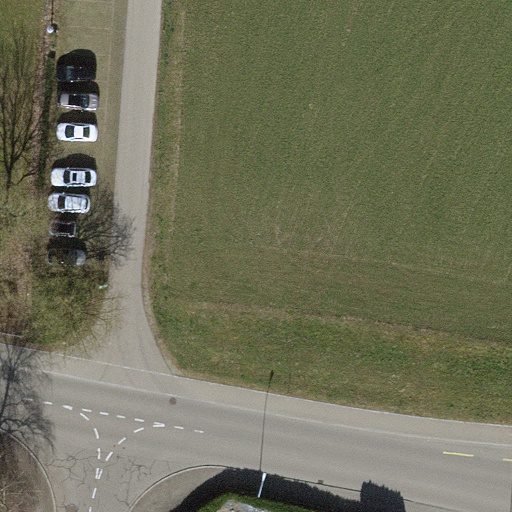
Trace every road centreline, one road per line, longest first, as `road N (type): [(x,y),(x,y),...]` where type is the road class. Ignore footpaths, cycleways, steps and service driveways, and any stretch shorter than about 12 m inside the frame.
road 1 (unclassified): [(146,0),(111,416)]
road 2 (residential): [(511,497),(111,416)]
